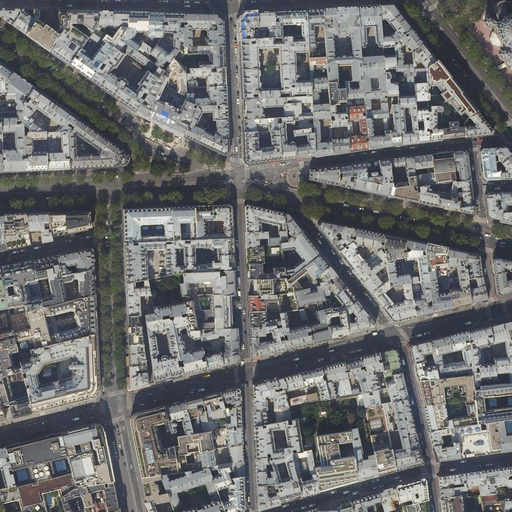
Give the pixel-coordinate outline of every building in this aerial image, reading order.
[(511,9),(511,10),(510,7),(510,6),(509,5),(508,4),(507,3),(506,3),(505,2),(504,2),(502,2),(501,2),(500,2),(500,3),(499,3),(498,3),(497,4),(497,5),(495,6),(495,7),(494,8),(494,9),(494,11),(494,12),(494,13),(495,14),(496,17),(493,19),(489,17),(485,19),(483,23),(485,27),(489,28),(491,33),(489,38),(492,44),(497,46),(499,51),(498,55),(500,59),(504,60),(504,61),(507,68),(508,68),(511,73),(511,9)] [(401,14),(397,9),(393,4),(387,5),(379,5),(381,20),(386,19),(387,21),(386,22),(387,24),(401,14)] [(364,94),(386,92),(383,54),(383,48),(382,36),(382,31),(381,28),(381,20),(379,5),(370,5),(348,7),(334,8),(323,8),(324,27),(325,42),(326,57),(327,73),(328,77),(328,88),(330,104),(330,106),(336,105),(339,105),(339,103),(346,103),(345,87),(338,87),(337,67),(351,65),(352,81),(363,80),(364,94)] [(14,9),(1,9),(0,8),(0,17),(9,23),(13,26),(19,17),(19,9),(14,9)] [(316,9),(306,9),(308,36),(309,53),(309,58),(326,57),(325,42),(315,42),(314,26),(320,26),(320,27),(324,27),(323,8),(316,9)] [(40,9),(31,9),(19,9),(19,17),(13,26),(20,31),(26,36),(39,17),(40,9)] [(47,10),(40,9),(39,17),(26,36),(40,45),(49,51),(54,44),(56,42),(61,34),(67,26),(67,10),(59,10),(58,21),(53,28),(51,29),(48,27),(46,26),(47,25),(47,24),(44,21),(47,16),(47,10)] [(300,10),(290,10),(291,25),(301,24),(302,36),(303,36),(308,36),(306,9),(300,10)] [(84,10),(67,10),(67,26),(61,34),(82,48),(89,39),(89,38),(71,26),(72,24),(82,24),(93,32),(97,26),(98,11),(84,10)] [(284,10),(275,11),(276,37),(279,37),(282,37),(283,37),(282,25),(288,25),(288,30),(285,32),(285,37),(291,36),(291,25),(290,10),(284,10)] [(106,11),(98,11),(97,26),(93,32),(93,33),(103,40),(113,26),(114,11),(106,11)] [(119,11),(114,11),(113,26),(103,40),(113,47),(119,39),(128,27),(125,21),(128,19),(129,11),(119,11)] [(138,12),(129,11),(128,19),(128,27),(119,39),(141,55),(144,51),(150,55),(153,50),(143,42),(141,46),(132,39),(133,37),(136,33),(137,32),(148,32),(148,35),(151,37),(153,37),(162,38),(164,35),(164,33),(164,12),(157,12),(138,12)] [(267,11),(257,12),(258,27),(258,33),(259,38),(276,37),(275,11),(267,11)] [(166,64),(166,63),(165,63),(166,61),(170,63),(173,58),(174,57),(180,49),(181,48),(181,42),(184,42),(184,13),(176,12),(164,12),(164,33),(169,33),(169,34),(173,34),(173,48),(169,52),(157,44),(153,50),(150,55),(144,51),(141,55),(161,69),(162,67),(163,67),(164,67),(166,64)] [(255,27),(258,27),(257,12),(251,12),(245,13),(239,20),(239,29),(239,40),(259,38),(258,33),(257,33),(257,35),(254,35),(254,28),(255,27)] [(203,13),(184,13),(184,42),(184,44),(181,47),(192,47),(193,29),(197,29),(197,30),(205,30),(207,31),(207,38),(205,38),(205,47),(225,46),(224,31),(224,20),(217,13),(203,13)] [(407,22),(401,14),(387,24),(381,28),(382,31),(387,31),(391,27),(395,31),(390,36),(382,36),(383,48),(388,47),(388,45),(390,45),(390,47),(394,47),(394,46),(394,43),(395,42),(404,35),(402,33),(404,31),(406,34),(412,28),(407,22)] [(394,46),(394,47),(395,53),(396,77),(399,76),(399,72),(403,72),(403,76),(407,76),(411,76),(411,73),(414,72),(413,69),(413,63),(404,64),(403,53),(399,49),(406,43),(413,52),(424,43),(418,36),(412,28),(406,34),(404,35),(395,42),(397,43),(396,44),(394,46)] [(93,33),(89,38),(89,39),(92,41),(93,40),(101,46),(92,59),(84,53),(86,51),(82,48),(69,66),(80,73),(90,81),(96,73),(94,71),(96,69),(98,70),(99,68),(103,63),(113,47),(103,40),(93,33)] [(82,48),(61,34),(56,42),(58,43),(56,45),(54,44),(49,51),(59,59),(69,66),(82,48)] [(309,53),(308,36),(303,36),(303,40),(292,40),(292,36),(291,36),(285,37),(283,37),(282,37),(282,42),(280,42),(279,42),(279,47),(280,65),(296,65),(295,54),(309,53)] [(280,42),(279,37),(276,37),(259,38),(239,40),(240,53),(241,70),(259,69),(258,56),(260,55),(260,54),(258,54),(258,48),(279,47),(279,42),(280,42)] [(102,70),(99,68),(98,70),(96,73),(90,81),(101,88),(120,101),(135,112),(142,103),(144,100),(164,71),(161,69),(141,55),(119,39),(113,47),(103,63),(106,65),(102,70)] [(432,53),(424,43),(413,52),(412,53),(413,63),(413,69),(417,69),(415,66),(416,65),(416,63),(415,62),(419,59),(426,69),(437,60),(432,53)] [(225,46),(205,47),(192,47),(181,47),(181,48),(180,49),(180,56),(174,57),(173,58),(185,66),(185,69),(190,69),(212,68),(216,68),(226,67),(226,63),(225,52),(225,46)] [(396,77),(395,53),(383,54),(386,92),(387,99),(398,98),(397,92),(396,77)] [(309,58),(311,79),(313,78),(313,74),(314,74),(317,74),(317,72),(319,71),(319,73),(327,73),(326,57),(309,58)] [(145,106),(145,105),(142,103),(135,112),(142,117),(148,120),(171,130),(184,136),(187,128),(188,127),(182,124),(184,120),(185,120),(190,122),(195,111),(192,110),(194,105),(187,102),(187,88),(185,73),(185,69),(185,66),(173,58),(170,63),(164,71),(144,100),(147,102),(147,103),(145,106)] [(457,85),(437,60),(426,69),(427,90),(427,93),(428,101),(428,107),(431,107),(431,113),(428,113),(429,118),(429,121),(429,130),(432,130),(432,131),(430,131),(430,133),(429,133),(429,143),(435,142),(442,141),(442,140),(454,138),(465,137),(465,123),(467,121),(467,120),(478,111),(468,98),(457,85)] [(0,112),(1,112),(0,92),(0,91),(14,72),(0,62),(0,112)] [(296,65),(280,65),(281,88),(281,93),(288,93),(288,97),(293,97),(293,94),(296,94),(296,97),(312,96),(311,80),(297,81),(296,77),(298,77),(298,75),(296,75),(296,65)] [(226,67),(216,68),(216,71),(212,71),(212,68),(190,69),(190,73),(185,73),(187,88),(194,88),(196,87),(196,77),(206,77),(207,87),(227,86),(226,77),(226,67)] [(281,93),(281,88),(260,89),(259,69),(241,70),(241,83),(242,100),(280,98),(279,93),(281,93)] [(426,69),(417,69),(413,69),(414,72),(414,75),(415,92),(419,92),(418,93),(415,94),(416,102),(424,102),(428,101),(427,93),(424,93),(424,90),(427,90),(426,69)] [(0,92),(1,112),(17,112),(23,112),(23,105),(35,87),(26,81),(14,72),(0,91),(0,92)] [(403,96),(402,92),(397,92),(398,98),(399,106),(401,146),(410,145),(418,144),(417,130),(417,122),(416,110),(416,102),(415,94),(415,92),(414,75),(411,76),(407,76),(408,86),(409,86),(409,96),(403,96)] [(327,141),(327,143),(320,143),(319,122),(318,121),(318,119),(330,119),(330,116),(330,106),(330,104),(314,105),(314,103),(320,103),(319,96),(318,92),(321,92),(320,89),(328,88),(328,77),(313,78),(311,79),(311,80),(312,96),(313,117),(314,128),(314,133),(315,156),(315,157),(324,156),(333,155),(332,140),(327,140),(327,141)] [(352,81),(344,81),(345,87),(346,103),(347,117),(347,120),(347,127),(348,132),(349,153),(360,152),(369,150),(368,140),(365,141),(365,140),(366,139),(368,138),(366,117),(364,117),(363,116),(362,113),(366,113),(364,94),(363,80),(352,81)] [(227,86),(207,87),(207,91),(207,92),(208,92),(208,97),(194,98),(194,88),(187,88),(187,102),(194,105),(196,106),(197,107),(217,105),(219,105),(228,105),(227,95),(227,86)] [(46,95),(35,87),(23,105),(23,112),(24,125),(29,128),(29,132),(46,132),(46,130),(29,119),(36,109),(47,116),(57,102),(46,95)] [(366,113),(366,117),(368,138),(368,140),(369,150),(381,149),(391,148),(390,132),(387,99),(386,92),(364,94),(366,113)] [(296,97),(293,97),(288,97),(280,98),(242,100),(243,109),(243,120),(255,119),(255,116),(258,116),(258,119),(265,119),(264,113),(263,113),(263,109),(263,108),(266,108),(266,107),(283,106),(284,118),(313,117),(312,96),(296,97)] [(428,101),(424,102),(424,110),(416,110),(417,122),(424,122),(424,129),(417,130),(418,144),(423,144),(429,143),(429,133),(427,133),(426,130),(429,130),(429,121),(426,121),(426,119),(429,118),(428,113),(428,107),(428,101)] [(57,102),(47,116),(60,126),(59,128),(58,128),(56,131),(57,132),(68,132),(70,128),(71,128),(67,126),(69,124),(72,126),(72,125),(78,118),(68,110),(57,102)] [(347,117),(346,103),(339,103),(339,105),(341,105),(341,106),(342,106),(343,113),(336,114),(336,105),(330,106),(330,116),(333,116),(333,117),(333,118),(334,118),(334,120),(333,120),(330,121),(331,128),(347,127),(347,120),(345,120),(344,117),(347,117)] [(228,105),(219,105),(220,108),(217,108),(217,105),(197,107),(202,113),(213,112),(213,120),(216,120),(228,120),(228,111),(228,105)] [(390,132),(391,148),(401,146),(399,106),(392,107),(394,132),(390,132)] [(202,113),(197,107),(196,109),(195,111),(190,122),(188,126),(191,127),(190,129),(187,128),(184,136),(198,143),(204,130),(205,129),(196,125),(202,113)] [(484,120),(478,111),(467,120),(467,121),(465,123),(465,137),(465,138),(477,137),(492,135),(493,131),(484,120)] [(23,112),(17,112),(17,117),(1,117),(2,122),(2,131),(2,132),(15,132),(16,149),(3,150),(3,153),(4,172),(15,172),(26,171),(25,159),(25,158),(22,158),(22,155),(25,155),(25,154),(24,133),(24,125),(23,112)] [(310,129),(314,128),(313,117),(284,118),(281,118),(281,122),(280,124),(278,124),(279,131),(281,160),(289,159),(296,159),(295,145),(295,143),(290,144),(289,142),(288,141),(287,141),(286,128),(286,124),(293,123),(294,131),(310,129)] [(127,153),(124,151),(124,150),(96,130),(78,118),(72,125),(75,127),(73,130),(70,128),(68,132),(69,156),(72,158),(72,161),(69,161),(70,169),(95,168),(119,167),(119,166),(124,166),(126,165),(127,164),(128,162),(129,160),(129,156),(129,155),(128,154),(127,153)] [(267,125),(267,124),(269,124),(269,126),(268,126),(269,132),(279,131),(278,124),(278,118),(265,119),(258,119),(255,119),(243,120),(243,126),(244,132),(257,132),(257,128),(259,128),(259,125),(259,126),(260,126),(266,126),(267,125)] [(216,120),(217,129),(214,135),(204,130),(198,143),(212,149),(224,155),(230,152),(229,129),(228,120),(216,120)] [(311,133),(310,129),(294,131),(294,137),(306,136),(307,144),(295,145),(296,159),(306,157),(315,156),(314,133),(311,133)] [(245,162),(246,163),(247,164),(248,164),(249,164),(250,164),(251,164),(252,164),(253,163),(253,164),(265,162),(281,160),(279,131),(269,132),(257,132),(244,132),(244,144),(245,152),(245,156),(246,157),(245,157),(245,158),(245,159),(245,160),(245,161),(245,162)] [(46,132),(29,132),(24,133),(25,154),(28,154),(28,158),(25,159),(26,171),(36,171),(48,170),(47,161),(47,159),(47,152),(47,151),(34,152),(33,140),(47,139),(46,132)] [(68,132),(57,132),(46,132),(47,139),(61,139),(62,152),(47,152),(47,159),(50,159),(50,161),(47,161),(48,170),(57,170),(70,169),(69,161),(69,159),(65,159),(65,156),(69,156),(68,132)] [(349,153),(348,132),(344,132),(344,139),(332,140),(333,155),(340,154),(349,153)] [(497,148),(497,155),(499,165),(511,155),(511,154),(509,150),(506,147),(500,147),(497,148)] [(495,155),(497,155),(497,148),(489,148),(482,149),(480,152),(481,163),(483,178),(486,180),(492,180),(500,180),(500,173),(499,171),(497,171),(495,155)] [(452,152),(454,162),(457,162),(458,169),(454,169),(456,181),(456,182),(471,181),(470,175),(469,166),(468,153),(464,150),(459,151),(452,152)] [(437,153),(432,154),(433,167),(434,170),(436,184),(449,182),(456,181),(454,169),(454,162),(452,152),(448,152),(437,153)] [(432,154),(412,157),(414,172),(418,172),(417,169),(433,167),(432,154)] [(511,155),(499,165),(499,167),(502,165),(505,169),(506,172),(505,172),(504,173),(500,173),(500,180),(511,179),(511,155)] [(401,158),(389,159),(391,173),(399,172),(398,167),(405,166),(407,178),(408,181),(415,180),(415,176),(414,172),(412,157),(401,158)] [(371,162),(351,164),(353,176),(355,176),(355,177),(353,177),(354,184),(353,189),(372,193),(393,197),(394,188),(393,188),(392,183),(391,173),(389,159),(371,162)] [(351,164),(338,166),(339,173),(339,176),(339,177),(337,186),(345,187),(353,189),(354,184),(353,177),(353,176),(351,164)] [(335,173),(339,173),(338,166),(324,168),(309,169),(309,180),(322,182),(337,186),(339,177),(335,176),(335,173)] [(427,173),(415,176),(415,180),(416,188),(419,187),(429,186),(436,184),(434,170),(427,171),(427,173)] [(415,180),(408,181),(392,183),(393,188),(394,188),(393,197),(405,200),(418,203),(417,193),(416,188),(415,180)] [(456,182),(456,181),(449,182),(448,185),(452,186),(450,194),(437,191),(437,192),(439,207),(447,209),(459,211),(459,208),(458,201),(458,198),(457,192),(457,188),(456,182)] [(471,181),(456,182),(457,188),(459,187),(459,186),(461,187),(460,189),(461,190),(460,190),(460,192),(457,192),(458,198),(461,198),(462,198),(462,200),(458,201),(459,208),(474,206),(472,192),(471,181)] [(429,186),(419,187),(419,191),(418,191),(418,193),(417,193),(418,203),(427,205),(439,207),(437,192),(430,190),(430,189),(428,189),(429,186)] [(511,191),(509,192),(499,192),(500,200),(501,205),(502,213),(511,212),(511,191)] [(496,200),(500,200),(499,192),(492,192),(487,193),(485,195),(486,204),(487,215),(490,218),(493,218),(500,220),(502,213),(501,205),(498,206),(498,205),(497,205),(496,200)] [(212,205),(213,221),(224,220),(224,229),(223,229),(223,231),(224,231),(224,234),(214,234),(214,239),(233,238),(233,221),(232,207),(229,204),(217,205),(212,205)] [(285,222),(283,212),(268,209),(247,204),(244,207),(245,218),(245,233),(262,232),(261,222),(278,226),(280,236),(268,238),(268,240),(269,245),(271,245),(280,244),(285,243),(285,240),(288,239),(286,230),(285,226),(283,227),(283,223),(285,222)] [(206,205),(195,206),(196,222),(196,233),(196,236),(199,236),(199,240),(214,239),(214,234),(205,235),(204,223),(206,223),(206,221),(213,221),(212,205),(206,205)] [(185,206),(172,207),(173,241),(179,241),(196,240),(196,236),(196,233),(181,233),(181,238),(180,238),(179,223),(196,222),(195,206),(185,206)] [(474,206),(459,208),(459,211),(465,213),(472,214),(474,211),(474,208),(474,206)] [(172,207),(146,208),(122,209),(123,228),(124,243),(165,241),(170,241),(173,241),(172,207)] [(63,211),(49,212),(50,226),(52,237),(64,235),(78,232),(85,230),(86,230),(87,229),(88,229),(89,227),(89,226),(90,225),(91,223),(91,222),(91,221),(91,219),(91,218),(90,216),(89,215),(88,214),(87,213),(86,212),(85,211),(83,211),(81,210),(63,211)] [(41,212),(27,213),(29,232),(40,231),(42,232),(42,243),(53,241),(52,237),(50,226),(49,212),(41,212)] [(286,213),(283,212),(285,222),(285,226),(286,230),(287,229),(289,231),(289,232),(289,233),(289,234),(289,235),(290,235),(290,238),(288,239),(288,242),(303,231),(297,224),(289,214),(286,213)] [(511,212),(502,213),(500,220),(511,222),(511,212)] [(11,214),(3,214),(4,236),(5,241),(7,250),(19,248),(31,245),(29,232),(27,213),(22,213),(11,214)] [(338,232),(340,235),(341,234),(343,225),(335,223),(333,223),(321,220),(317,226),(324,235),(330,242),(336,238),(337,237),(336,236),(336,235),(335,235),(336,235),(337,234),(338,233),(338,232)] [(350,226),(343,225),(341,234),(340,235),(340,237),(340,238),(341,238),(339,240),(336,238),(330,242),(334,247),(338,252),(352,241),(352,239),(353,236),(355,227),(350,226)] [(372,231),(355,227),(353,236),(355,237),(355,240),(352,239),(352,241),(356,247),(359,245),(371,248),(375,253),(383,247),(385,234),(372,231)] [(285,243),(280,244),(282,256),(283,263),(286,278),(286,281),(321,254),(312,243),(303,231),(288,242),(285,243)] [(268,232),(262,232),(245,233),(246,240),(246,249),(269,245),(268,240),(264,240),(264,242),(259,241),(259,238),(268,237),(268,232)] [(387,272),(388,280),(389,283),(391,282),(394,283),(395,285),(410,282),(409,278),(407,260),(405,248),(407,238),(397,236),(385,234),(383,247),(386,264),(387,272)] [(196,240),(179,241),(179,248),(183,248),(184,257),(196,256),(196,248),(206,248),(206,249),(216,249),(217,255),(234,255),(234,246),(233,238),(214,239),(199,240),(196,240)] [(417,241),(407,238),(405,248),(407,260),(417,259),(420,281),(421,282),(428,281),(424,252),(426,243),(417,241)] [(151,260),(149,258),(147,258),(146,250),(165,249),(166,276),(178,273),(180,273),(180,265),(179,248),(179,241),(173,241),(170,241),(170,244),(166,244),(165,241),(124,243),(125,263),(126,284),(147,279),(147,265),(149,265),(151,264),(151,260)] [(356,247),(352,241),(338,252),(346,262),(353,270),(364,261),(354,249),(356,247)] [(437,245),(426,243),(424,252),(428,281),(437,280),(439,280),(448,279),(448,278),(447,271),(447,272),(445,273),(443,274),(440,275),(438,274),(436,273),(435,269),(447,267),(445,255),(447,247),(437,245)] [(271,245),(269,245),(246,249),(246,256),(247,264),(262,263),(273,263),(283,263),(282,256),(271,257),(271,245)] [(383,247),(375,253),(364,261),(353,270),(357,277),(362,283),(383,267),(386,264),(383,247)] [(457,249),(447,247),(445,255),(447,267),(447,270),(449,270),(449,269),(450,269),(450,266),(456,266),(457,269),(458,277),(467,276),(467,274),(466,266),(465,260),(467,251),(457,249)] [(77,251),(57,255),(62,276),(94,269),(94,260),(93,251),(90,248),(77,251)] [(465,260),(466,266),(470,265),(470,266),(469,266),(468,268),(468,271),(470,272),(471,273),(467,274),(467,276),(467,279),(471,278),(473,278),(482,277),(481,266),(480,256),(477,253),(472,252),(467,251),(465,260)] [(311,281),(330,266),(325,260),(321,254),(286,281),(288,293),(315,287),(311,281)] [(48,257),(33,260),(42,308),(67,301),(64,283),(71,281),(72,281),(73,281),(73,280),(73,279),(73,278),(76,278),(76,279),(77,280),(78,280),(79,280),(79,298),(95,294),(95,279),(94,269),(62,276),(57,255),(48,257)] [(184,265),(180,265),(180,273),(219,271),(225,271),(235,271),(235,264),(234,255),(217,255),(217,263),(207,263),(207,264),(197,264),(196,256),(184,257),(184,265)] [(510,271),(511,270),(511,260),(506,260),(496,257),(493,260),(493,266),(494,274),(505,272),(505,268),(509,269),(510,271)] [(18,263),(0,266),(0,268),(9,308),(10,316),(42,308),(33,260),(18,263)] [(262,273),(262,263),(247,264),(247,272),(247,280),(253,280),(271,279),(271,273),(262,273)] [(286,278),(283,263),(273,263),(273,273),(271,273),(271,279),(286,278)] [(328,284),(338,276),(333,270),(330,266),(311,281),(315,287),(328,284)] [(387,272),(383,267),(362,283),(366,288),(371,294),(388,280),(387,272)] [(0,310),(9,308),(0,268),(0,310)] [(511,293),(511,270),(510,271),(505,272),(494,274),(496,284),(497,294),(500,296),(504,295),(511,294),(511,293)] [(235,271),(225,271),(225,275),(222,276),(221,275),(219,275),(219,271),(180,273),(180,276),(183,276),(183,278),(178,277),(182,296),(221,294),(221,296),(231,296),(236,295),(235,282),(235,271)] [(328,284),(330,295),(331,293),(329,291),(331,290),(333,293),(332,293),(333,295),(333,296),(333,297),(335,296),(346,287),(342,281),(338,276),(328,284)] [(467,279),(467,276),(458,277),(448,278),(448,279),(449,283),(459,282),(459,285),(458,286),(459,288),(450,289),(452,308),(461,306),(470,304),(468,287),(466,287),(466,285),(467,284),(468,284),(467,279)] [(482,277),(473,278),(474,282),(477,282),(478,287),(472,288),(471,282),(471,278),(467,279),(468,284),(468,287),(470,304),(479,302),(488,299),(485,287),(483,277),(482,277)] [(286,281),(286,278),(271,279),(272,295),(276,295),(288,293),(286,281)] [(148,279),(147,279),(126,284),(126,300),(127,316),(140,315),(141,315),(140,296),(151,295),(148,279)] [(272,295),(271,279),(253,280),(253,288),(254,296),(272,295)] [(448,279),(439,280),(440,283),(442,282),(443,293),(438,293),(437,280),(428,281),(433,313),(442,311),(452,308),(450,289),(449,283),(448,279)] [(389,285),(389,283),(388,280),(371,294),(381,307),(392,321),(396,322),(403,320),(415,317),(412,297),(411,291),(410,284),(410,282),(395,285),(389,285)] [(415,317),(420,316),(424,315),(429,314),(433,313),(428,281),(421,282),(410,284),(411,291),(413,293),(417,292),(418,298),(414,298),(413,297),(412,297),(415,317)] [(328,284),(315,287),(288,293),(276,295),(277,302),(278,305),(279,309),(279,311),(280,313),(286,312),(288,312),(291,311),(297,311),(297,307),(305,305),(312,303),(312,304),(316,303),(318,310),(317,310),(316,312),(319,322),(308,325),(313,343),(323,340),(332,338),(329,322),(327,322),(325,315),(333,313),(331,304),(330,295),(328,284)] [(346,287),(335,296),(342,305),(338,308),(334,308),(331,304),(333,313),(345,311),(357,301),(351,293),(346,287)] [(79,298),(67,301),(42,308),(10,316),(18,353),(97,333),(97,323),(96,308),(95,294),(79,298)] [(232,312),(231,296),(221,296),(221,294),(182,296),(183,302),(185,312),(186,316),(189,331),(199,330),(216,329),(233,328),(232,312)] [(277,302),(276,295),(272,295),(254,296),(248,296),(248,303),(249,312),(266,311),(266,302),(277,302)] [(374,327),(375,324),(367,313),(357,301),(345,311),(349,334),(360,331),(374,327)] [(183,302),(169,305),(171,316),(172,321),(179,359),(181,360),(182,359),(184,366),(181,366),(183,375),(195,373),(207,369),(203,349),(191,352),(191,350),(190,350),(186,351),(181,333),(180,333),(179,330),(181,329),(182,328),(186,327),(188,335),(194,339),(201,338),(199,330),(189,331),(186,316),(182,317),(181,314),(182,314),(184,313),(185,312),(183,302)] [(159,306),(158,306),(153,307),(154,313),(146,315),(145,315),(154,383),(169,379),(183,375),(179,359),(172,321),(169,318),(167,319),(167,315),(169,315),(169,316),(171,316),(169,305),(159,307),(159,306)] [(145,307),(146,315),(154,313),(153,307),(153,306),(145,307)] [(18,353),(10,316),(9,308),(0,310),(0,368),(2,376),(2,377),(22,372),(18,353)] [(286,312),(280,313),(280,318),(281,324),(282,327),(286,350),(298,346),(304,345),(312,343),(313,343),(308,325),(304,309),(298,310),(301,321),(303,323),(303,325),(292,328),(291,324),(288,324),(286,312)] [(266,320),(266,311),(249,312),(249,319),(249,328),(264,327),(277,325),(281,324),(280,318),(266,320)] [(345,311),(333,313),(325,315),(327,322),(329,322),(332,338),(340,336),(349,334),(345,311)] [(140,315),(127,316),(128,329),(128,345),(144,344),(140,315)] [(498,322),(489,324),(491,334),(491,336),(492,344),(505,341),(506,357),(511,356),(511,320),(511,319),(498,322)] [(496,384),(494,363),(480,364),(478,347),(492,344),(491,336),(486,337),(486,335),(491,334),(489,324),(484,326),(473,328),(468,330),(468,340),(471,339),(472,342),(469,342),(470,360),(472,374),(473,386),(479,386),(496,384)] [(278,328),(277,325),(264,327),(265,333),(271,331),(273,340),(265,341),(269,354),(276,352),(286,350),(282,327),(278,328)] [(265,333),(264,327),(249,328),(250,334),(250,348),(251,356),(253,358),(260,356),(269,354),(265,341),(265,339),(262,340),(262,342),(259,343),(258,336),(265,336),(265,333)] [(233,328),(216,329),(218,336),(223,336),(225,337),(225,340),(223,340),(223,341),(225,341),(238,341),(238,336),(237,328),(233,328)] [(218,336),(216,329),(199,330),(201,338),(203,349),(207,369),(215,367),(223,366),(221,353),(220,347),(219,341),(218,336)] [(456,333),(448,335),(451,352),(461,349),(463,361),(470,360),(469,342),(468,340),(468,330),(456,333)] [(98,346),(97,333),(18,353),(22,372),(33,413),(47,410),(62,406),(67,405),(85,400),(89,399),(92,398),(94,398),(95,398),(96,397),(97,396),(98,396),(99,395),(99,393),(100,392),(100,391),(100,388),(99,375),(98,346)] [(438,337),(429,339),(432,353),(433,358),(434,359),(434,362),(442,360),(441,354),(451,352),(448,335),(438,337)] [(429,339),(418,342),(411,344),(409,347),(411,354),(413,364),(434,359),(433,358),(429,359),(427,360),(426,358),(424,358),(424,356),(424,355),(432,353),(429,339)] [(225,341),(223,341),(219,341),(220,347),(225,346),(225,351),(224,352),(221,353),(223,366),(226,365),(228,364),(227,357),(234,355),(238,358),(239,357),(238,350),(238,341),(225,341)] [(147,365),(144,344),(128,345),(129,356),(129,366),(147,365)] [(388,350),(379,352),(383,370),(384,377),(387,376),(388,379),(393,378),(392,375),(402,373),(399,360),(397,350),(394,348),(388,350)] [(369,354),(360,357),(369,391),(377,390),(380,389),(378,383),(378,382),(377,383),(374,371),(375,371),(383,370),(379,352),(369,354)] [(235,363),(238,358),(234,355),(227,357),(228,364),(231,363),(235,363)] [(511,356),(506,357),(494,358),(494,363),(496,384),(511,383),(511,363),(511,362),(511,361),(511,356)] [(352,359),(344,361),(348,378),(357,375),(361,391),(360,391),(359,388),(351,390),(352,394),(362,393),(369,391),(360,357),(352,359)] [(436,370),(434,362),(434,359),(413,364),(415,372),(417,381),(438,379),(437,372),(436,370)] [(443,365),(442,360),(434,362),(436,370),(438,369),(439,372),(437,372),(438,379),(456,376),(453,363),(443,365)] [(472,374),(470,360),(463,361),(453,363),(456,376),(460,376),(460,373),(463,372),(463,375),(472,374)] [(348,378),(344,361),(335,363),(333,363),(321,367),(329,399),(334,398),(352,394),(351,390),(348,378)] [(149,384),(147,365),(129,366),(129,370),(130,377),(130,379),(130,388),(134,388),(137,387),(143,385),(145,385),(149,384)] [(308,402),(329,399),(321,367),(311,369),(300,372),(303,387),(306,395),(308,402)] [(22,372),(2,377),(13,418),(22,416),(33,413),(22,372)] [(288,375),(286,375),(277,377),(277,378),(277,389),(280,389),(281,390),(277,391),(278,407),(288,406),(288,402),(285,392),(303,387),(300,372),(288,375)] [(406,387),(402,373),(392,375),(393,378),(388,379),(385,379),(386,385),(387,388),(388,389),(391,402),(400,401),(408,399),(406,387)] [(472,374),(463,375),(460,376),(456,376),(438,379),(417,381),(420,395),(423,406),(475,400),(473,389),(473,386),(472,374)] [(2,377),(2,376),(0,376),(0,399),(5,420),(8,420),(13,418),(2,377)] [(277,389),(277,378),(264,381),(254,383),(252,386),(253,403),(253,412),(268,409),(274,408),(278,407),(277,391),(277,389)] [(479,388),(473,389),(475,400),(477,421),(482,420),(483,423),(496,421),(511,418),(511,383),(496,384),(479,386),(479,388)] [(220,392),(223,404),(226,403),(228,408),(241,406),(240,399),(240,389),(237,387),(230,389),(220,392)] [(380,404),(377,390),(369,391),(362,393),(364,407),(365,407),(380,404)] [(216,393),(201,396),(204,408),(205,410),(224,408),(224,406),(223,404),(220,392),(216,393)] [(305,403),(308,402),(306,395),(289,399),(289,401),(289,402),(288,402),(288,406),(305,403)] [(195,398),(185,401),(189,419),(199,417),(203,432),(210,431),(205,411),(202,412),(202,409),(204,408),(201,396),(195,398)] [(336,406),(334,398),(329,399),(331,413),(351,409),(350,404),(336,406)] [(329,399),(308,402),(305,403),(307,417),(307,418),(331,414),(331,413),(329,399)] [(413,417),(408,399),(400,401),(403,418),(405,418),(405,417),(406,416),(407,419),(404,420),(407,435),(416,433),(413,417)] [(426,420),(428,432),(449,428),(456,427),(477,424),(477,421),(475,400),(423,406),(426,420)] [(193,434),(189,419),(185,401),(175,403),(165,406),(170,429),(172,437),(177,436),(193,434)] [(403,418),(400,401),(391,402),(383,404),(388,432),(395,431),(393,421),(390,422),(388,412),(391,412),(390,408),(394,408),(397,420),(396,420),(398,430),(399,430),(402,448),(392,450),(396,471),(408,467),(423,463),(422,457),(420,449),(410,450),(408,443),(408,440),(407,435),(404,420),(403,418)] [(383,404),(380,404),(365,407),(374,454),(378,475),(387,473),(396,471),(392,450),(388,432),(383,404)] [(175,451),(174,446),(162,448),(158,432),(170,429),(165,406),(152,409),(138,412),(137,412),(137,413),(136,413),(134,414),(132,415),(131,417),(130,419),(130,421),(130,423),(130,425),(131,425),(131,427),(132,429),(131,429),(132,431),(133,435),(132,435),(133,435),(134,439),(133,439),(133,440),(134,440),(135,443),(134,443),(134,444),(135,444),(135,445),(135,448),(136,448),(136,452),(136,453),(137,456),(137,457),(138,461),(139,463),(139,465),(139,466),(140,469),(139,469),(140,470),(141,477),(160,474),(160,467),(177,464),(175,451)] [(216,422),(213,422),(212,418),(216,418),(225,417),(224,415),(230,415),(231,421),(230,421),(229,420),(225,420),(226,428),(242,426),(242,422),(241,417),(241,406),(228,408),(227,408),(224,408),(205,410),(205,411),(210,431),(211,431),(217,430),(216,422)] [(291,418),(288,406),(278,407),(274,408),(276,423),(291,420),(291,418)] [(268,410),(268,409),(253,412),(253,418),(254,427),(270,424),(270,422),(268,423),(265,411),(268,410)] [(511,418),(496,421),(500,448),(501,453),(511,450),(511,418)] [(298,419),(291,420),(276,423),(270,424),(254,427),(254,435),(255,451),(255,459),(269,457),(291,453),(303,451),(302,446),(311,445),(310,438),(301,440),(299,423),(298,419)] [(470,453),(470,455),(483,453),(490,452),(490,449),(500,448),(496,421),(483,423),(477,424),(456,427),(458,443),(460,456),(463,456),(464,456),(464,454),(465,454),(470,453)] [(65,431),(61,432),(68,458),(77,456),(76,453),(82,451),(81,443),(99,439),(94,423),(91,424),(90,424),(89,424),(74,428),(65,431)] [(82,451),(76,453),(77,456),(68,458),(75,488),(104,483),(107,482),(114,481),(113,473),(108,450),(105,433),(104,429),(103,427),(103,426),(102,425),(100,424),(99,423),(98,423),(97,423),(96,423),(94,423),(99,439),(81,443),(82,451)] [(242,436),(242,426),(226,428),(228,443),(226,443),(226,447),(229,447),(243,444),(242,436)] [(456,427),(449,428),(450,434),(451,436),(452,444),(458,443),(456,427)] [(350,429),(352,440),(358,477),(358,480),(358,481),(368,478),(378,475),(374,454),(368,456),(368,459),(362,460),(361,453),(362,453),(359,438),(357,428),(350,429)] [(449,428),(428,432),(430,440),(432,447),(434,447),(444,445),(452,444),(451,436),(441,437),(441,435),(450,434),(449,428)] [(214,449),(211,431),(210,431),(203,432),(193,434),(177,436),(179,445),(174,446),(175,451),(178,450),(178,455),(187,453),(186,444),(197,442),(199,451),(213,449),(214,449)] [(19,442),(6,446),(8,457),(9,460),(11,469),(13,474),(15,483),(15,485),(13,486),(5,488),(0,489),(0,511),(18,511),(22,511),(66,511),(61,498),(75,488),(68,458),(61,432),(46,436),(19,442)] [(418,441),(416,433),(407,435),(408,440),(410,440),(410,441),(411,441),(411,442),(408,443),(410,450),(420,449),(418,441)] [(352,440),(311,447),(311,450),(320,492),(333,488),(332,481),(344,479),(353,477),(358,477),(352,440)] [(460,456),(458,443),(452,444),(444,445),(446,460),(453,459),(460,458),(460,456)] [(243,455),(243,444),(229,447),(231,463),(216,465),(216,469),(217,469),(229,467),(231,472),(233,478),(244,476),(243,455)] [(446,460),(444,445),(434,447),(439,461),(442,461),(446,460)] [(0,447),(0,468),(0,469),(5,488),(13,486),(12,484),(15,483),(13,474),(10,475),(8,470),(11,469),(9,460),(4,461),(4,460),(4,461),(4,460),(3,460),(3,458),(8,457),(6,446),(0,447)] [(214,454),(213,449),(199,451),(195,452),(197,463),(196,463),(196,464),(196,469),(197,469),(198,469),(198,470),(209,468),(209,470),(216,469),(216,465),(215,460),(214,455),(214,454)] [(311,450),(303,451),(291,453),(294,469),(302,497),(320,492),(311,450)] [(290,500),(302,497),(294,469),(291,453),(269,457),(272,464),(273,470),(270,471),(274,485),(280,503),(290,500)] [(269,457),(255,459),(255,466),(256,472),(266,472),(266,466),(272,464),(269,457)] [(511,497),(510,498),(509,497),(505,497),(505,498),(502,511),(511,511),(511,465),(508,466),(506,481),(507,484),(507,486),(508,487),(511,486),(511,497)] [(506,481),(508,466),(497,468),(484,470),(487,494),(480,495),(482,511),(502,511),(505,498),(504,498),(504,496),(505,495),(505,489),(503,488),(502,485),(507,484),(506,481)] [(229,485),(232,484),(228,473),(231,472),(229,467),(217,469),(219,475),(212,477),(217,490),(226,487),(227,489),(227,490),(228,490),(229,490),(229,485)] [(174,511),(180,511),(182,511),(180,505),(181,505),(177,493),(191,488),(205,483),(209,495),(213,494),(215,500),(220,499),(217,490),(212,477),(209,470),(209,468),(178,473),(179,477),(169,480),(167,475),(163,475),(161,476),(162,479),(163,484),(165,488),(167,493),(170,500),(174,511)] [(472,471),(459,473),(460,483),(465,482),(465,486),(466,486),(466,489),(472,489),(472,486),(479,485),(480,495),(487,494),(484,470),(472,471)] [(266,480),(266,472),(256,472),(256,478),(256,486),(274,485),(270,471),(267,472),(269,479),(266,480)] [(461,486),(460,483),(459,473),(446,475),(438,476),(438,482),(439,488),(450,487),(450,485),(459,484),(459,486),(461,486)] [(156,511),(153,502),(156,502),(156,503),(170,500),(167,493),(158,494),(158,491),(158,490),(157,483),(155,483),(154,481),(162,479),(161,476),(160,474),(141,477),(144,488),(146,501),(144,502),(147,509),(148,511),(156,511)] [(229,485),(229,490),(229,500),(221,502),(225,511),(242,511),(246,508),(245,503),(245,484),(244,476),(233,478),(235,483),(232,484),(229,485)] [(405,484),(396,486),(398,495),(397,496),(398,499),(399,502),(398,502),(399,503),(400,507),(402,506),(427,500),(428,499),(427,488),(426,479),(425,478),(417,480),(405,484)] [(104,483),(75,488),(61,498),(66,511),(120,511),(120,510),(120,509),(119,504),(117,497),(114,481),(107,482),(108,485),(104,485),(104,483)] [(465,482),(460,483),(461,486),(459,486),(450,487),(439,488),(440,493),(440,497),(458,495),(458,491),(466,490),(466,489),(466,486),(465,486),(465,482)] [(280,503),(274,485),(256,486),(257,496),(257,510),(258,510),(269,507),(280,504),(280,503)] [(378,491),(381,500),(381,501),(384,511),(396,508),(395,507),(393,500),(398,499),(397,496),(398,495),(396,486),(385,489),(378,491)] [(378,511),(376,502),(381,500),(378,491),(363,495),(350,499),(350,501),(352,511),(366,511),(365,506),(371,504),(372,511),(378,511)] [(463,511),(462,498),(462,497),(461,495),(458,495),(440,497),(441,509),(441,511),(463,511)] [(196,507),(182,511),(180,511),(225,511),(221,502),(220,499),(215,500),(201,505),(196,507)] [(402,506),(403,511),(428,511),(428,509),(427,500),(402,506)] [(342,503),(334,505),(336,511),(352,511),(350,501),(342,503)] [(325,506),(317,508),(318,511),(336,511),(334,505),(334,503),(325,506)]
